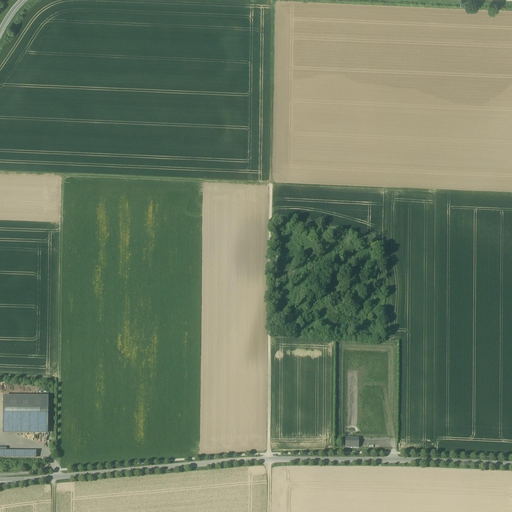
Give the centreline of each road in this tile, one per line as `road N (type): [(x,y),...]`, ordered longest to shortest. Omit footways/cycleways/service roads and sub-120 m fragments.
road 1 (tertiary): [(511,465),(268,459),(0,482)]
road 2 (track): [(0,172),(511,194)]
road 3 (track): [(268,459),(272,6)]
road 4 (track): [(53,477),(61,174)]
